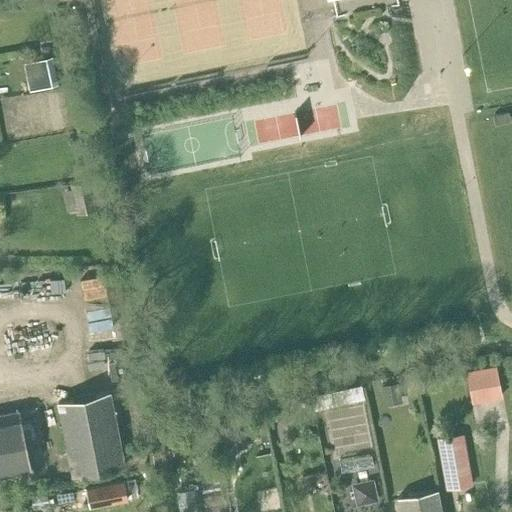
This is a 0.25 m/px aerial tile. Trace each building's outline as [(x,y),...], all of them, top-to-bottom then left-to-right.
[(397,0),(332,0),(336,16),(398,3),(397,0)] [(40,66),(45,87),(58,85),(52,56),(39,59),(40,66)] [(95,180),(71,183),(76,215),(100,212),(95,180)] [(465,370),(471,403),(502,397),(495,364),(465,370)] [(380,387),(384,406),(402,402),(398,383),(380,387)] [(327,391),(329,405),(348,401),(345,387),(327,391)] [(72,474),(123,464),(109,392),(57,403),(72,474)] [(0,475),(30,469),(25,443),(41,440),(35,408),(18,411),(0,414),(0,475)] [(269,421),(284,419),(283,408),(268,410),(269,421)] [(472,485),(462,432),(436,436),(445,489),(472,485)] [(351,484),(356,506),(378,501),(373,479),(351,484)] [(85,489),(89,507),(127,499),(123,481),(85,489)] [(397,497),(399,511),(440,511),(436,489),(397,497)]
